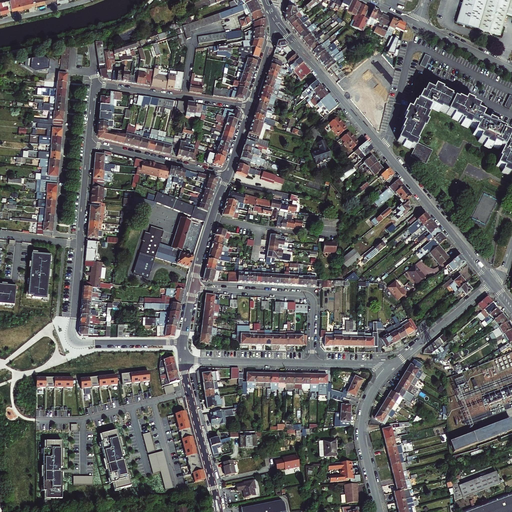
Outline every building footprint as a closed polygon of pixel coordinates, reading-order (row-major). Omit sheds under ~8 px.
[(0,2),(0,15),(5,14),(5,12),(11,11),(8,0),(0,2)] [(8,0),(11,11),(16,9),(17,11),(22,10),(19,0),(8,0)] [(19,0),(22,10),(27,9),(26,7),(33,5),(31,0),(19,0)] [(205,0),(195,6),(196,9),(192,10),(192,9),(183,14),(184,18),(218,6),(228,2),(228,0),(205,0)] [(232,12),(257,3),(254,0),(239,0),(235,4),(230,5),(232,12)] [(344,0),(343,0),(335,0),(332,8),(334,9),(333,12),(337,15),(343,2),(344,1),(344,0)] [(511,0),(465,0),(458,25),(502,38),(508,16),(511,17),(511,0)] [(232,12),(220,16),(221,21),(245,14),(244,13),(248,12),(250,17),(262,13),(257,3),(232,12)] [(351,3),(345,15),(353,19),(349,29),(361,34),(363,31),(366,24),(366,23),(362,21),(366,11),(351,3)] [(292,5),(286,4),(282,18),(283,25),(284,26),(298,14),(301,13),(291,12),(292,5)] [(302,11),(306,15),(313,10),(317,6),(316,6),(311,5),(311,4),(302,11)] [(317,6),(313,10),(317,15),(321,11),(317,6)] [(366,23),(371,13),(366,11),(362,21),(366,23)] [(267,22),(262,13),(250,17),(248,18),(249,18),(250,20),(252,25),(255,25),(267,22)] [(369,31),(376,15),(371,13),(366,23),(366,24),(368,26),(366,30),(369,31)] [(284,26),(288,30),(299,21),(302,19),(298,14),(284,26)] [(380,17),(376,15),(369,31),(370,32),(372,28),(375,29),(380,17)] [(188,27),(190,34),(222,23),(221,21),(220,16),(193,25),(188,27)] [(380,17),(375,29),(372,35),(372,36),(382,41),(384,37),(391,22),(380,17)] [(191,19),(179,24),(181,29),(188,27),(193,25),(192,21),(191,19)] [(252,25),(250,20),(248,21),(241,23),(243,29),(249,28),(252,25)] [(299,21),(288,30),(292,36),(305,25),(306,24),(305,22),(304,23),(303,22),(301,24),(299,21)] [(255,28),(254,33),(266,31),(267,23),(267,22),(255,25),(255,28)] [(393,31),(396,25),(391,22),(384,37),(385,38),(386,36),(388,37),(390,33),(392,34),(393,31)] [(292,36),(296,40),(304,34),(307,31),(309,30),(305,25),(292,36)] [(401,36),(403,29),(396,25),(393,31),(401,36)] [(190,34),(188,27),(181,29),(180,29),(180,31),(182,35),(185,34),(187,41),(192,39),(190,34)] [(304,34),(296,40),(300,45),(313,34),(320,29),(318,27),(315,30),(314,29),(309,34),(307,31),(304,34)] [(226,35),(199,40),(201,46),(227,42),(227,43),(243,41),(242,33),(226,36),(226,35)] [(317,39),(313,34),(300,45),(304,49),(317,39)] [(317,39),(304,49),(307,53),(325,39),(321,35),(317,39)] [(307,53),(310,57),(330,41),(326,37),(325,39),(307,53)] [(396,43),(389,40),(384,50),(387,52),(385,56),(392,57),(391,59),(395,60),(397,53),(393,52),(395,47),(398,48),(399,44),(396,44),(396,43)] [(314,61),(330,48),(329,46),(332,43),(330,41),(310,57),(314,61)] [(265,43),(249,43),(247,43),(247,48),(253,47),(253,50),(262,53),(265,43)] [(282,45),(278,56),(285,59),(288,56),(290,58),(295,54),(287,45),(282,45)] [(332,46),(330,48),(314,61),(317,66),(335,51),(336,50),(332,46)] [(227,47),(215,49),(215,54),(218,53),(218,58),(227,59),(227,57),(228,55),(228,54),(228,52),(227,47)] [(328,72),(335,80),(340,76),(336,70),(343,64),(340,61),(341,57),(350,49),(349,47),(339,55),(321,70),(325,74),(328,72)] [(240,51),(240,55),(243,56),(241,59),(243,60),(258,65),(262,53),(253,50),(247,50),(240,51)] [(321,70),(339,55),(335,51),(317,66),(321,70)] [(106,52),(104,52),(105,54),(105,58),(106,62),(112,62),(116,62),(115,57),(114,55),(111,55),(110,52),(106,53),(106,52)] [(425,55),(420,52),(414,64),(419,66),(425,55)] [(287,61),(289,67),(298,59),(296,56),(295,54),(290,58),(287,61)] [(287,61),(277,58),(276,63),(288,67),(289,67),(287,61)] [(366,83),(384,68),(376,58),(357,73),(366,83)] [(286,72),(289,74),(302,63),(298,59),(289,67),(288,67),(286,72)] [(243,63),(242,65),(256,70),(258,65),(243,60),(242,62),(243,63)] [(112,70),(113,70),(112,66),(116,66),(117,65),(117,64),(116,64),(116,62),(112,62),(106,62),(106,66),(109,82),(112,82),(112,70)] [(274,68),(272,74),(286,78),(291,80),(293,79),(288,77),(289,74),(290,73),(294,78),(296,76),(306,68),(302,63),(289,74),(286,72),(274,68)] [(276,63),(274,68),(286,72),(288,67),(276,63)] [(241,70),(255,75),(256,70),(242,65),(240,64),(239,69),(241,70)] [(106,66),(99,67),(102,79),(105,81),(109,82),(106,66)] [(54,73),(53,82),(67,83),(68,74),(59,73),(60,69),(54,69),(46,68),(46,72),(54,73)] [(313,77),(306,68),(296,76),(301,82),(304,85),(313,77)] [(241,70),(239,75),(253,80),(255,75),(241,70)] [(125,71),(124,74),(123,84),(130,85),(131,75),(127,74),(128,71),(125,71)] [(131,78),(130,85),(137,86),(138,79),(138,77),(139,71),(135,71),(134,78),(131,78)] [(138,79),(137,86),(145,88),(146,80),(147,78),(147,72),(139,71),(138,77),(138,79)] [(160,90),(161,79),(158,79),(159,76),(159,72),(155,71),(154,73),(153,81),(152,89),(160,90)] [(146,80),(145,88),(152,89),(153,81),(154,73),(147,72),(147,78),(146,80)] [(124,74),(115,73),(113,83),(116,83),(123,84),(124,74)] [(272,74),(271,79),(284,84),(286,78),(272,74)] [(182,94),(184,76),(177,75),(176,78),(174,92),(178,93),(182,94)] [(239,80),(252,84),(253,80),(239,75),(238,79),(239,80)] [(196,77),(193,76),(190,94),(203,97),(205,82),(203,82),(195,81),(196,77)] [(338,84),(344,80),(340,76),(335,80),(338,84)] [(174,92),(176,78),(170,77),(169,77),(169,79),(167,91),(174,92)] [(167,91),(169,79),(164,78),(164,79),(161,79),(160,90),(167,91)] [(271,79),(269,84),(282,89),(284,84),(271,79)] [(237,85),(250,89),(252,84),(239,80),(237,85)] [(342,89),(348,85),(344,80),(338,84),(342,89)] [(51,90),(66,91),(67,83),(53,82),(52,82),(44,81),(43,89),(47,90),(51,90)] [(296,91),(298,89),(292,81),(289,89),(296,91)] [(320,85),(317,81),(307,90),(310,93),(320,85)] [(249,94),(250,89),(237,85),(233,83),(232,88),(236,90),(249,94)] [(269,84),(267,90),(280,95),(282,89),(269,84)] [(320,85),(310,93),(304,98),(308,103),(311,100),(324,90),(320,85)] [(356,93),(361,101),(371,94),(366,86),(356,93)] [(413,151),(416,146),(417,144),(415,143),(422,131),(424,131),(427,125),(425,123),(428,117),(427,116),(430,110),(439,114),(439,113),(453,120),(452,121),(459,125),(458,125),(461,127),(461,128),(468,132),(469,130),(475,133),(472,138),(478,142),(476,146),(483,149),(482,151),(489,154),(491,150),(498,154),(498,152),(502,154),(497,163),(498,164),(495,170),(501,174),(499,177),(507,181),(510,175),(511,176),(511,174),(511,144),(508,142),(509,141),(502,138),(502,136),(496,133),(496,132),(493,130),(494,129),(487,126),(486,128),(482,126),(481,126),(479,125),(482,119),(476,116),(478,112),(477,111),(472,108),(472,107),(471,107),(465,104),(463,107),(457,104),(456,105),(450,101),(451,100),(444,97),(444,96),(441,94),(442,93),(441,93),(435,89),(433,94),(426,91),(423,97),(421,97),(418,103),(417,103),(415,106),(414,105),(410,111),(409,110),(408,110),(404,116),(406,117),(404,119),(402,124),(404,125),(402,128),(400,131),(402,132),(397,142),(403,146),(403,147),(409,151),(410,149),(413,151)] [(50,97),(65,99),(66,91),(51,90),(47,90),(46,92),(43,92),(43,96),(50,97)] [(249,94),(236,90),(234,95),(230,94),(228,101),(244,103),(246,102),(249,94)] [(280,95),(267,90),(265,96),(279,101),(292,105),(293,106),(294,102),(285,99),(286,97),(280,95)] [(312,107),(327,94),(326,92),(324,90),(311,100),(313,102),(310,104),(312,107)] [(123,95),(112,93),(112,99),(111,100),(103,98),(101,107),(114,109),(116,109),(117,101),(122,101),(123,95)] [(331,99),(327,94),(312,107),(316,112),(320,108),(322,107),(331,99)] [(511,103),(511,96),(509,95),(503,106),(509,109),(511,103)] [(278,106),(279,101),(265,96),(263,101),(278,106)] [(50,105),(55,105),(64,106),(65,99),(50,97),(50,101),(50,105)] [(153,100),(145,98),(142,108),(146,109),(150,110),(151,108),(153,100)] [(335,103),(331,99),(322,107),(325,110),(326,111),(335,103)] [(158,109),(160,101),(153,100),(151,108),(158,110),(158,109)] [(168,102),(160,101),(158,109),(162,110),(161,115),(165,115),(168,102)] [(263,101),(261,107),(276,112),(278,106),(263,101)] [(173,112),(175,103),(168,102),(165,115),(170,117),(171,112),(173,112)] [(329,114),(337,107),(335,103),(326,111),(328,113),(329,114)] [(64,106),(55,105),(50,105),(44,104),(43,111),(49,112),(54,112),(64,113),(64,106)] [(187,114),(189,105),(179,104),(178,113),(187,114)] [(198,107),(189,105),(187,114),(186,117),(196,119),(197,115),(198,107)] [(114,109),(101,107),(101,114),(113,116),(114,109)] [(261,107),(260,112),(274,117),(276,118),(278,112),(276,112),(261,107)] [(341,111),(337,107),(329,114),(327,116),(326,116),(329,120),(341,111)] [(225,111),(223,118),(239,124),(241,116),(239,113),(225,111)] [(63,120),(64,113),(54,112),(49,112),(48,121),(39,120),(39,124),(48,125),(49,125),(53,125),(62,126),(63,120)] [(274,117),(260,112),(258,118),(273,123),(274,117)] [(113,116),(101,114),(100,122),(112,124),(113,116)] [(223,118),(218,117),(217,122),(224,124),(228,125),(237,128),(239,124),(223,118)] [(258,118),(256,124),(277,131),(279,125),(273,123),(258,118)] [(112,124),(100,122),(99,129),(108,131),(114,131),(115,124),(112,124)] [(224,124),(217,122),(216,124),(219,125),(218,128),(222,129),(226,130),(236,133),(237,128),(228,125),(224,124)] [(290,131),(289,135),(295,137),(296,134),(300,124),(294,122),(293,124),(291,129),(290,131)] [(340,139),(342,140),(351,133),(343,124),(341,122),(333,129),(336,133),(335,134),(340,139)] [(277,136),(278,132),(277,131),(256,124),(249,144),(261,148),(265,150),(269,151),(271,152),(273,146),(265,143),(268,133),(277,136)] [(49,125),(48,137),(61,138),(62,126),(53,125),(49,125)] [(215,129),(214,131),(216,132),(221,133),(225,135),(234,138),(236,133),(226,130),(222,129),(218,128),(217,130),(215,129)] [(137,131),(129,129),(127,138),(125,147),(133,148),(137,132),(137,131)] [(141,133),(137,132),(133,148),(141,150),(144,136),(145,131),(142,130),(141,133)] [(148,152),(153,133),(145,131),(144,136),(141,150),(148,152)] [(233,143),(234,138),(225,135),(221,133),(216,132),(214,131),(213,131),(212,136),(214,137),(219,138),(223,140),(233,143)] [(155,154),(160,134),(153,132),(153,133),(148,152),(155,154)] [(168,135),(160,134),(155,154),(163,156),(167,139),(168,135)] [(119,137),(118,137),(113,136),(107,136),(98,135),(98,138),(100,141),(116,144),(125,147),(127,138),(123,137),(119,137)] [(352,153),(354,155),(363,148),(355,138),(355,139),(352,136),(345,143),(348,147),(347,148),(351,154),(352,153)] [(47,145),(60,146),(61,138),(48,137),(47,145)] [(214,137),(213,141),(217,143),(221,144),(231,147),(233,143),(223,140),(219,138),(214,137)] [(176,141),(167,139),(163,156),(172,158),(174,149),(180,151),(181,145),(182,139),(179,138),(176,138),(176,141)] [(193,163),(195,151),(196,149),(197,146),(197,145),(192,143),(192,145),(191,147),(191,148),(188,161),(193,163)] [(187,146),(186,147),(183,160),(188,161),(191,148),(191,147),(192,145),(187,144),(187,146)] [(220,149),(229,152),(231,147),(221,144),(220,149)] [(261,148),(249,144),(247,150),(256,154),(263,156),(267,157),(269,151),(265,150),(261,148)] [(328,144),(320,147),(323,155),(315,158),(319,170),(322,169),(324,175),(327,175),(329,175),(327,167),(326,166),(329,165),(330,165),(331,166),(334,165),(334,163),(328,144)] [(46,153),(60,154),(60,146),(47,145),(46,153)] [(181,145),(180,151),(178,159),(183,160),(186,147),(187,146),(181,145)] [(432,154),(416,146),(413,151),(409,159),(413,161),(424,167),(432,154)] [(229,152),(220,149),(216,148),(214,147),(213,152),(214,152),(218,154),(228,157),(229,152)] [(372,150),(370,147),(358,156),(357,157),(359,160),(357,162),(357,163),(360,161),(361,160),(363,159),(364,157),(372,150)] [(256,154),(247,150),(245,156),(254,159),(256,154)] [(372,150),(364,157),(363,159),(361,160),(360,161),(363,165),(365,164),(367,162),(376,155),(372,150)] [(210,151),(208,156),(211,157),(217,159),(226,162),(228,157),(218,154),(214,152),(213,152),(210,151)] [(59,162),(60,154),(46,153),(45,160),(59,162)] [(106,156),(98,155),(97,164),(105,165),(109,165),(111,166),(111,163),(110,163),(111,158),(106,157),(106,156)] [(243,162),(250,164),(253,165),(254,163),(262,166),(266,167),(268,164),(254,159),(245,156),(243,162)] [(217,159),(211,157),(210,162),(206,161),(205,165),(222,170),(224,168),(226,162),(217,159)] [(48,169),(58,170),(59,162),(45,160),(44,160),(39,160),(39,168),(41,168),(44,168),(48,169)] [(145,162),(138,160),(137,169),(140,169),(143,170),(144,163),(145,162)] [(370,165),(367,162),(365,164),(363,165),(358,169),(355,172),(344,181),(346,184),(361,172),(366,168),(369,172),(371,173),(369,174),(370,175),(380,167),(375,161),(370,165)] [(248,170),(250,164),(243,162),(241,168),(248,170)] [(144,163),(143,170),(142,174),(152,177),(155,165),(151,163),(150,165),(144,163)] [(97,164),(96,172),(105,173),(109,173),(113,173),(116,174),(117,166),(111,166),(109,165),(105,165),(97,164)] [(155,165),(152,177),(161,179),(164,168),(159,167),(159,166),(155,165)] [(342,182),(356,171),(352,167),(339,178),(342,182)] [(385,174),(380,167),(370,175),(371,176),(372,175),(373,177),(376,180),(385,174)] [(40,180),(47,181),(48,181),(57,182),(57,178),(58,170),(48,169),(44,168),(41,168),(40,180)] [(170,181),(172,174),(168,173),(169,169),(164,168),(161,179),(170,181)] [(238,176),(249,180),(250,176),(254,177),(254,176),(261,179),(262,177),(265,178),(264,181),(265,181),(264,183),(276,187),(277,184),(285,187),(287,183),(248,170),(241,168),(238,176)] [(178,170),(173,169),(172,174),(170,181),(167,190),(173,192),(174,186),(176,180),(178,170)] [(183,171),(178,170),(176,180),(174,186),(179,187),(179,185),(180,181),(183,171)] [(188,173),(183,171),(180,181),(179,185),(179,187),(184,188),(185,185),(186,182),(187,179),(188,173)] [(105,173),(96,172),(95,184),(105,185),(106,181),(108,181),(112,182),(112,179),(109,179),(109,173),(105,173)] [(392,174),(378,185),(383,191),(389,186),(397,180),(392,174)] [(219,181),(201,176),(200,180),(209,182),(219,185),(220,182),(219,181)] [(56,194),(57,182),(48,181),(47,181),(40,180),(39,193),(41,193),(42,193),(56,194)] [(393,191),(401,185),(397,180),(389,186),(393,191)] [(208,186),(205,185),(203,191),(216,195),(218,189),(208,186)] [(406,191),(401,185),(393,191),(385,198),(373,207),(372,208),(374,209),(376,208),(380,212),(390,204),(388,202),(394,198),(396,199),(397,199),(406,191)] [(361,192),(365,196),(372,190),(369,186),(361,192)] [(105,189),(94,188),(93,199),(93,204),(102,205),(103,205),(105,189)] [(216,195),(203,191),(198,189),(197,194),(201,195),(214,200),(216,195)] [(414,201),(406,191),(397,199),(405,209),(408,206),(414,201)] [(36,200),(39,200),(41,200),(55,201),(56,194),(42,193),(41,193),(41,194),(36,194),(36,200)] [(194,220),(205,224),(209,214),(201,211),(197,209),(186,205),(181,203),(176,201),(171,199),(169,198),(166,197),(161,195),(160,195),(157,204),(160,205),(194,219),(194,220)] [(214,200),(201,195),(200,198),(191,195),(191,197),(194,198),(201,201),(212,205),(214,200)] [(246,199),(232,195),(229,203),(244,207),(252,209),(256,210),(258,210),(260,203),(246,199)] [(373,207),(385,198),(382,195),(376,200),(377,201),(372,205),(373,207)] [(135,201),(133,209),(143,212),(149,217),(160,205),(157,204),(137,196),(135,201)] [(212,205),(201,201),(194,198),(192,203),(197,205),(203,207),(211,210),(212,205)] [(299,207),(300,201),(293,199),(292,204),(294,205),(294,207),(300,209),(299,207)] [(40,208),(54,210),(55,201),(41,200),(40,208)] [(126,200),(125,208),(133,209),(135,201),(132,201),(126,200)] [(227,210),(238,212),(239,208),(243,209),(244,207),(229,203),(227,210)] [(267,204),(260,203),(258,210),(265,212),(267,204)] [(105,217),(107,206),(103,205),(102,205),(93,204),(91,215),(100,216),(105,217)] [(272,213),(274,206),(274,205),(267,204),(265,212),(272,213)] [(276,214),(281,215),(282,215),(283,214),(281,214),(283,207),(274,206),(272,213),(274,214),(276,214)] [(405,209),(399,213),(402,216),(399,219),(401,221),(402,223),(405,220),(406,221),(410,218),(409,217),(412,214),(411,213),(410,212),(411,211),(411,209),(410,206),(408,206),(405,209)] [(300,209),(294,207),(293,209),(283,207),(281,214),(283,214),(282,215),(285,216),(286,216),(291,217),(295,218),(299,218),(299,217),(300,217),(301,210),(300,209)] [(374,226),(391,212),(387,207),(370,221),(374,226)] [(40,215),(53,216),(54,210),(40,208),(40,215)] [(381,227),(392,218),(394,217),(390,213),(378,223),(381,227)] [(225,214),(224,219),(228,220),(230,220),(238,222),(239,217),(225,214)] [(38,215),(37,223),(39,223),(53,224),(53,216),(40,215),(38,215)] [(105,217),(91,215),(91,223),(104,225),(105,217)] [(279,224),(278,230),(282,231),(284,222),(285,222),(286,218),(281,217),(280,221),(279,224)] [(284,222),(282,231),(288,232),(288,231),(289,224),(293,225),(294,224),(294,223),(294,219),(292,218),(292,219),(290,219),(286,218),(285,222),(284,222)] [(415,229),(424,222),(422,219),(412,227),(414,230),(415,229)] [(428,219),(424,222),(415,229),(418,234),(417,235),(418,236),(420,235),(433,224),(428,219)] [(191,223),(181,220),(171,249),(170,253),(158,249),(159,245),(161,240),(162,240),(164,232),(152,229),(150,235),(145,234),(143,243),(144,243),(134,275),(149,279),(155,259),(189,270),(193,260),(180,256),(191,223)] [(342,224),(324,222),(323,228),(341,230),(342,224)] [(53,224),(39,223),(37,223),(36,235),(51,237),(53,224)] [(103,232),(104,225),(91,223),(90,231),(99,232),(103,232)] [(289,224),(288,231),(296,233),(296,231),(303,233),(305,226),(303,226),(297,225),(297,226),(293,225),(289,224)] [(433,224),(420,235),(424,239),(437,229),(433,224)] [(392,225),(386,229),(389,233),(395,228),(392,225)] [(392,238),(402,230),(399,226),(389,234),(392,238)] [(440,233),(437,229),(424,239),(425,240),(427,239),(429,242),(440,233)] [(99,232),(90,231),(89,240),(98,241),(99,232)] [(225,242),(230,243),(232,237),(236,238),(236,236),(233,236),(228,235),(218,233),(216,239),(225,242)] [(444,237),(440,233),(429,242),(428,243),(429,244),(430,243),(431,245),(435,242),(436,244),(444,237)] [(437,246),(441,250),(449,244),(449,243),(444,237),(436,244),(434,245),(436,247),(437,246)] [(273,238),(272,244),(287,246),(289,247),(290,241),(287,241),(273,238)] [(223,249),(225,242),(216,239),(214,246),(223,249)] [(98,243),(88,243),(88,252),(86,263),(96,264),(98,243)] [(272,244),(271,249),(286,252),(288,252),(290,252),(291,247),(290,247),(289,247),(287,246),(272,244)] [(326,246),(325,257),(338,257),(338,246),(334,245),(334,247),(326,246)] [(212,252),(223,255),(225,249),(223,249),(214,246),(213,251),(212,252)] [(372,264),(388,251),(385,247),(374,256),(375,257),(370,262),(372,264)] [(287,255),(288,252),(286,252),(271,249),(270,255),(285,257),(287,258),(292,258),(292,255),(287,255)] [(354,269),(368,258),(362,250),(348,261),(354,269)] [(441,250),(432,258),(439,266),(448,259),(441,250)] [(46,300),(50,256),(32,254),(28,296),(32,297),(32,299),(46,300)] [(285,257),(270,255),(267,266),(269,266),(273,267),(278,267),(279,262),(284,263),(291,264),(292,258),(287,258),(285,257)] [(221,262),(222,259),(211,257),(209,263),(219,264),(225,265),(225,263),(221,262)] [(440,266),(443,269),(451,263),(448,259),(439,266),(440,266)] [(459,264),(451,270),(456,276),(458,274),(459,276),(469,268),(463,261),(459,264)] [(101,271),(102,264),(96,264),(86,263),(86,267),(92,268),(90,283),(84,282),(84,287),(93,288),(99,289),(101,289),(108,290),(109,290),(110,290),(114,290),(114,286),(114,285),(102,284),(103,271),(101,271)] [(417,269),(409,276),(419,289),(428,282),(424,276),(423,277),(417,269)] [(218,284),(221,274),(207,272),(204,284),(218,284)] [(344,281),(334,281),(334,285),(349,286),(349,281),(355,281),(355,276),(345,275),(344,281)] [(239,277),(231,276),(230,285),(239,286),(239,277)] [(456,287),(453,284),(444,292),(446,295),(451,291),(456,298),(469,288),(463,281),(456,287)] [(0,304),(14,306),(16,287),(0,285),(0,304)] [(398,285),(389,291),(400,304),(404,301),(409,297),(404,292),(398,285)] [(456,298),(455,299),(458,302),(465,296),(468,300),(475,295),(469,288),(456,298)] [(169,289),(166,289),(165,297),(166,298),(167,298),(168,297),(171,298),(172,298),(182,301),(185,290),(176,290),(175,290),(169,289)] [(493,299),(488,293),(477,302),(482,308),(493,299)] [(206,303),(220,305),(221,300),(216,299),(217,295),(208,295),(206,303)] [(181,307),(182,301),(172,298),(171,298),(168,297),(167,298),(166,298),(165,297),(162,297),(162,300),(144,299),(144,304),(164,306),(170,306),(171,304),(181,307)] [(497,305),(493,299),(482,308),(475,313),(480,319),(482,318),(497,305)] [(206,303),(205,311),(220,313),(221,305),(220,305),(206,303)] [(144,313),(156,313),(159,313),(164,313),(164,309),(170,309),(169,313),(179,314),(181,307),(171,304),(170,306),(164,306),(144,304),(144,313)] [(502,311),(497,305),(482,318),(487,324),(490,320),(493,318),(494,317),(502,311)] [(205,311),(204,318),(214,319),(219,320),(220,313),(205,311)] [(492,329),(509,319),(502,311),(494,317),(493,318),(497,323),(494,325),(491,326),(492,329)] [(179,314),(169,313),(164,313),(159,313),(158,320),(163,320),(177,321),(179,314)] [(204,318),(203,326),(213,327),(214,319),(204,318)] [(156,319),(144,319),(143,326),(151,327),(156,327),(162,327),(166,327),(175,328),(177,321),(163,320),(158,320),(156,319)] [(511,325),(511,324),(509,319),(492,329),(491,329),(493,331),(496,330),(495,329),(499,327),(502,332),(511,325)] [(431,331),(425,324),(422,326),(428,333),(431,331)] [(126,337),(126,326),(119,325),(118,337),(126,337)] [(403,330),(399,325),(397,326),(398,329),(394,332),(395,333),(396,335),(403,331),(403,330)] [(403,331),(404,333),(409,341),(419,334),(416,331),(412,325),(410,327),(410,326),(403,330),(403,331)] [(511,338),(511,325),(502,332),(497,335),(499,337),(503,335),(504,334),(505,333),(509,340),(511,338)] [(203,326),(202,333),(212,334),(214,335),(218,335),(218,328),(213,327),(203,326)] [(251,326),(238,326),(237,330),(237,338),(237,344),(250,344),(250,335),(250,334),(251,326)] [(346,338),(343,338),(343,352),(350,353),(351,338),(351,326),(347,326),(346,338)] [(356,326),(351,326),(351,338),(350,353),(358,353),(358,344),(358,339),(355,339),(356,326)] [(428,333),(422,326),(419,328),(425,335),(428,333)] [(166,327),(162,327),(156,327),(156,338),(174,337),(175,328),(166,327)] [(388,337),(387,335),(384,331),(383,328),(380,328),(380,329),(379,337),(388,337)] [(419,328),(417,330),(422,338),(425,335),(419,328)] [(264,345),(272,345),(272,332),(272,331),(265,330),(265,331),(264,336),(264,345)] [(448,336),(443,330),(439,333),(443,339),(448,336)] [(272,332),(272,345),(279,345),(280,332),(272,332)] [(287,346),(287,332),(280,332),(279,345),(287,346)] [(201,342),(210,344),(212,334),(202,333),(201,342)] [(403,345),(398,338),(396,335),(395,333),(388,338),(390,340),(393,345),(396,350),(403,345)] [(409,341),(404,333),(398,338),(403,345),(409,341)] [(308,337),(295,336),(294,346),(303,346),(303,345),(307,346),(308,337)] [(325,352),(334,352),(335,338),(326,338),(326,337),(321,337),(321,343),(326,343),(325,352)] [(335,338),(334,352),(343,352),(343,338),(335,338)] [(511,338),(509,340),(508,341),(500,345),(502,351),(504,350),(503,347),(506,345),(505,344),(507,343),(507,345),(509,344),(511,343),(511,344),(511,338)] [(366,339),(366,344),(365,353),(379,353),(379,343),(374,342),(374,339),(366,339)] [(394,350),(396,350),(393,345),(390,340),(382,345),(388,354),(391,352),(392,353),(395,351),(394,350)] [(431,349),(430,350),(441,351),(444,349),(439,343),(437,344),(435,346),(434,346),(431,349)] [(162,368),(164,368),(175,365),(174,360),(174,358),(163,361),(163,359),(160,360),(160,361),(159,362),(159,369),(162,368)] [(416,358),(413,362),(412,362),(407,368),(415,374),(419,377),(424,370),(420,367),(423,362),(416,358)] [(451,364),(455,370),(457,370),(461,367),(457,361),(451,364)] [(162,368),(159,369),(160,376),(163,375),(162,373),(166,372),(167,374),(177,371),(175,365),(164,368),(162,368)] [(239,376),(239,371),(239,366),(232,366),(231,377),(239,376)] [(407,368),(403,376),(411,381),(414,383),(420,388),(425,381),(419,377),(415,374),(407,368)] [(164,379),(168,379),(178,376),(177,371),(167,374),(163,375),(160,376),(161,380),(163,380),(164,379)] [(148,382),(147,372),(138,373),(139,383),(148,382)] [(205,383),(218,381),(217,372),(204,373),(205,383)] [(243,384),(243,392),(247,392),(247,385),(257,385),(257,382),(257,372),(248,372),(247,380),(243,380),(243,383),(243,384)] [(139,383),(138,373),(129,374),(130,384),(139,383)] [(287,387),(287,373),(279,373),(279,383),(279,387),(287,387)] [(295,389),(295,374),(287,373),(287,387),(287,389),(295,389)] [(130,384),(129,374),(120,375),(121,385),(130,384)] [(303,384),(303,374),(295,374),(295,389),(300,389),(300,395),(302,395),(303,389),(303,384)] [(311,385),(312,374),(303,374),(303,384),(303,389),(311,389),(311,385)] [(319,384),(320,375),(312,374),(311,385),(311,389),(311,391),(319,391),(319,384)] [(116,385),(115,375),(106,376),(107,386),(116,385)] [(328,375),(320,375),(319,384),(319,391),(319,393),(319,395),(327,395),(327,399),(331,399),(332,395),(333,392),(333,391),(333,384),(328,384),(328,375)] [(463,375),(453,378),(458,391),(468,388),(463,375)] [(107,386),(106,376),(97,377),(98,387),(107,386)] [(168,379),(164,379),(166,385),(169,385),(180,382),(178,376),(168,379)] [(411,381),(403,376),(398,382),(409,390),(416,394),(420,388),(414,383),(411,381)] [(98,387),(97,377),(88,378),(89,388),(98,387)] [(352,385),(360,389),(364,381),(356,377),(352,385)] [(44,388),(44,378),(35,378),(35,388),(44,388)] [(53,388),(53,378),(44,378),(44,388),(53,388)] [(62,388),(62,379),(53,378),(53,388),(62,388)] [(89,388),(88,378),(79,379),(80,389),(89,388)] [(71,388),(71,379),(62,379),(62,388),(71,388)] [(206,390),(219,388),(218,381),(205,383),(206,390)] [(398,382),(394,389),(405,396),(409,390),(398,382)] [(174,392),(173,385),(164,388),(166,394),(174,392)] [(357,397),(360,389),(352,385),(348,393),(357,397)] [(405,396),(394,389),(391,387),(387,394),(399,402),(401,398),(404,399),(405,397),(405,396)] [(489,407),(492,415),(511,407),(511,387),(485,397),(488,403),(489,403),(490,407),(489,407)] [(207,397),(221,395),(219,388),(206,390),(207,393),(207,397)] [(387,394),(383,401),(390,406),(394,408),(399,402),(387,394)] [(221,395),(207,397),(209,408),(224,405),(223,401),(221,401),(221,395)] [(390,406),(383,401),(379,407),(386,412),(389,414),(390,415),(394,408),(390,406)] [(343,406),(343,413),(352,414),(353,406),(343,406)] [(386,412),(379,407),(374,414),(384,421),(389,414),(386,412)] [(234,415),(233,409),(212,412),(212,416),(211,416),(213,423),(220,422),(220,423),(222,423),(222,424),(225,424),(225,423),(226,422),(225,416),(234,415)] [(187,420),(186,415),(184,415),(183,412),(173,414),(175,419),(174,419),(175,423),(176,423),(177,428),(176,428),(177,432),(178,431),(179,436),(178,436),(179,440),(180,440),(181,444),(180,445),(181,449),(182,449),(184,454),(183,454),(184,457),(185,457),(186,462),(185,462),(186,466),(187,465),(188,470),(187,470),(188,474),(191,473),(192,478),(191,478),(192,482),(203,479),(199,465),(197,466),(197,463),(198,462),(197,457),(195,458),(194,454),(196,454),(195,449),(193,449),(192,446),(194,445),(193,440),(191,441),(190,437),(192,437),(191,432),(189,432),(188,429),(190,428),(188,423),(186,424),(185,420),(187,420)] [(339,426),(351,425),(352,414),(343,413),(340,413),(339,426)] [(507,416),(449,439),(453,449),(511,427),(507,416)] [(379,428),(382,438),(391,436),(395,435),(394,431),(390,432),(388,426),(379,428)] [(242,431),(241,431),(241,443),(241,446),(256,445),(256,436),(256,430),(255,430),(242,431)] [(122,456),(116,431),(99,436),(101,443),(100,444),(110,485),(111,484),(114,494),(120,492),(119,490),(130,487),(124,462),(122,462),(120,457),(122,456)] [(241,431),(230,431),(231,436),(231,437),(239,437),(240,443),(241,443),(241,431)] [(155,451),(150,433),(142,435),(147,453),(155,451)] [(219,435),(210,438),(211,445),(214,453),(219,452),(217,445),(223,443),(223,441),(229,440),(231,439),(231,437),(231,436),(227,437),(220,438),(219,435)] [(393,445),(391,436),(382,438),(384,447),(393,445)] [(325,439),(322,439),(323,456),(326,455),(339,455),(338,438),(325,439)] [(62,442),(44,442),(44,450),(43,450),(43,493),(44,493),(44,502),(50,502),(50,499),(62,499),(62,473),(60,473),(60,471),(60,468),(62,468),(62,442)] [(387,457),(395,455),(393,445),(384,447),(387,457)] [(163,452),(148,456),(153,474),(160,472),(166,490),(173,488),(163,452)] [(400,453),(395,455),(387,457),(389,465),(402,461),(400,453)] [(236,472),(233,459),(224,461),(225,464),(223,464),(223,467),(225,466),(227,474),(236,472)] [(404,470),(402,461),(389,465),(391,473),(404,470)] [(355,479),(354,462),(330,463),(330,470),(342,469),(342,474),(331,475),(331,481),(355,479)] [(500,481),(496,469),(461,481),(459,475),(452,477),(452,480),(453,486),(454,494),(454,497),(500,481)] [(406,479),(404,470),(391,473),(393,482),(402,480),(406,479)] [(73,477),(73,485),(92,485),(92,477),(73,477)] [(255,486),(253,478),(243,480),(243,481),(236,483),(237,489),(242,488),(244,496),(249,495),(255,493),(253,487),(255,486)] [(393,482),(395,491),(402,489),(404,489),(406,488),(409,487),(407,478),(406,479),(402,480),(393,482)] [(357,484),(344,485),(346,503),(358,502),(357,488),(358,488),(357,484)] [(395,491),(393,492),(395,500),(404,498),(409,496),(406,488),(404,489),(402,489),(395,491)] [(509,511),(511,511),(511,489),(460,508),(461,510),(461,511),(509,511)] [(406,506),(404,498),(395,500),(397,509),(406,506)] [(280,501),(241,509),(242,511),(285,511),(283,503),(280,501)]
